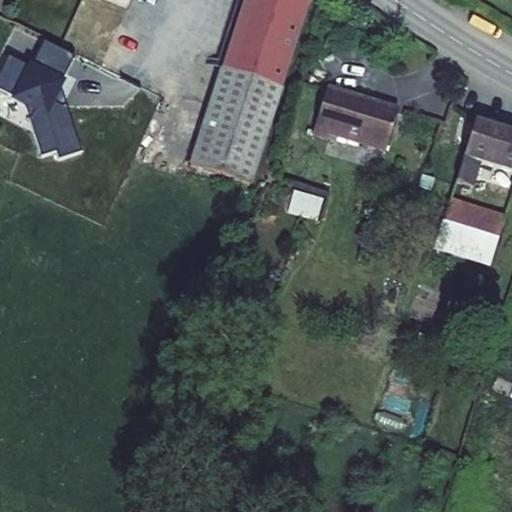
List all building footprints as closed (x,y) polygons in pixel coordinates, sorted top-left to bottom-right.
[(253,0),(227,77),(289,98),(322,0),(253,0)] [(227,77),(200,153),(262,175),(289,98),(227,77)] [(338,89),(323,134),(338,140),(341,132),(393,150),(406,112),(338,89)] [(511,135),(480,125),(463,176),(475,180),(482,160),(511,170),(511,135)] [(455,199),(447,222),(501,240),(508,216),(455,199)]
